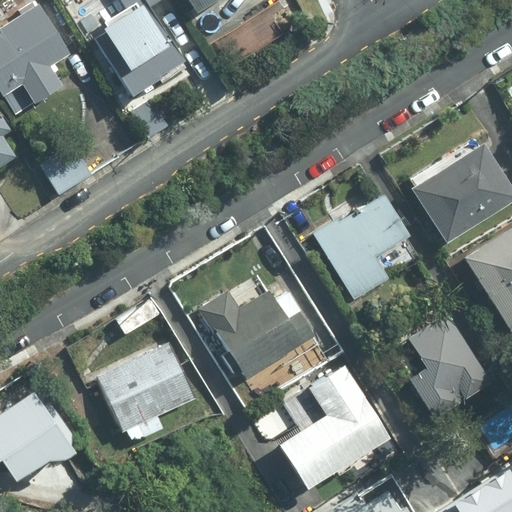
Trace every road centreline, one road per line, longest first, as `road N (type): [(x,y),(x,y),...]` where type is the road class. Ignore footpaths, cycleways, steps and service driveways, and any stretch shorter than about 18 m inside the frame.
road 1 (residential): [(511,28),(0,343)]
road 2 (residential): [(0,259),(382,15)]
